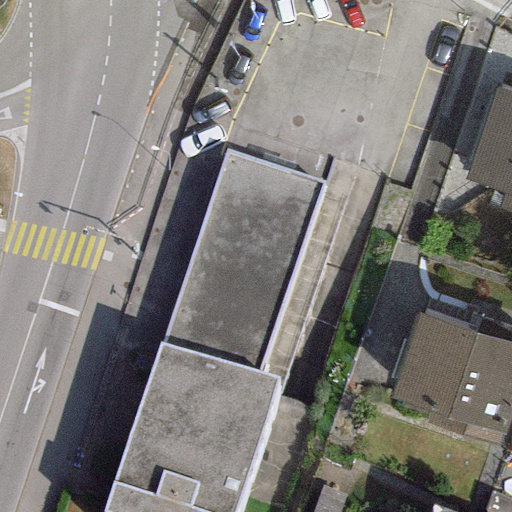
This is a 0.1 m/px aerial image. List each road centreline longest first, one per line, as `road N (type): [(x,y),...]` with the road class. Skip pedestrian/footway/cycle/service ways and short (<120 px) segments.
road 1 (primary): [(111,36),(0,411)]
road 2 (residential): [(111,36),(0,93)]
